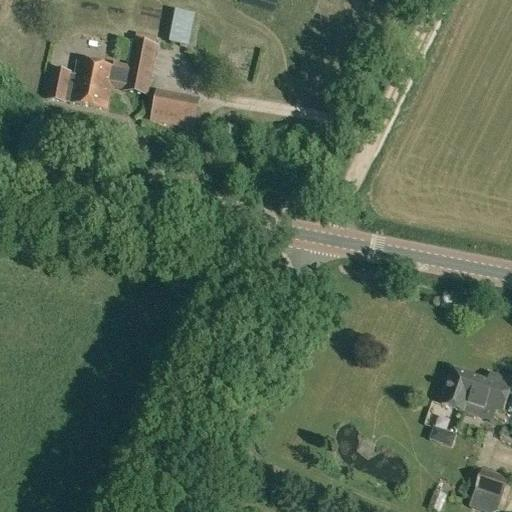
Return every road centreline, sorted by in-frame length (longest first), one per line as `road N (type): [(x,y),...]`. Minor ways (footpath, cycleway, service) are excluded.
road 1 (primary): [(323,239),(0,175)]
road 2 (unclassified): [(189,511),(323,239)]
road 3 (track): [(167,65),(202,97),(374,133)]
road 4 (track): [(350,183),(436,0)]
road 5 (primary): [(511,276),(323,239)]
